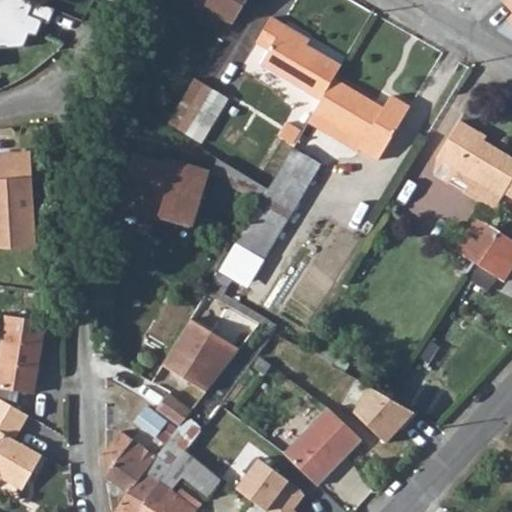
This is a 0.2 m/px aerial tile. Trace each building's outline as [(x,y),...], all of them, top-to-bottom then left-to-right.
[(0,0),(0,48),(23,46),(29,32),(36,36),(43,21),(49,24),(56,8),(36,0),(0,0)] [(192,0),(233,25),(247,0),(192,0)] [(511,0),(469,0),(497,21),(491,29),(501,36),(508,28),(511,31),(511,0)] [(286,27),(272,19),(257,44),(270,52),(261,66),(322,101),(334,80),(341,66),(308,47),(283,32),(286,27)] [(308,47),(311,42),(286,27),(283,32),(308,47)] [(364,143),(361,149),(380,161),(412,109),(410,108),(392,97),(384,110),(334,80),(322,101),(314,114),(364,143)] [(212,90),(196,81),(170,124),(186,134),(212,90)] [(201,142),(227,100),(212,90),(186,134),(201,142)] [(359,152),(361,149),(364,143),(314,114),(309,122),(359,152)] [(502,198),(504,194),(511,199),(511,160),(477,139),(480,135),(459,122),(436,158),(474,181),(502,198)] [(264,260),(299,201),(321,164),(293,148),(276,177),(269,189),(236,243),(264,260)] [(27,154),(0,155),(0,157),(0,182),(3,182),(4,188),(0,188),(0,243),(5,244),(14,244),(25,242),(34,240),(27,154)] [(135,156),(129,175),(134,176),(124,206),(194,227),(210,173),(175,162),(174,168),(172,174),(166,172),(168,166),(135,156)] [(262,198),(270,184),(220,159),(213,173),(262,198)] [(465,195),(492,213),(502,198),(474,181),(465,195)] [(500,233),(475,219),(453,251),(479,266),(500,233)] [(504,283),(511,270),(511,240),(500,233),(479,266),(504,283)] [(220,303),(225,295),(229,289),(214,280),(206,295),(220,303)] [(258,325),(273,333),(277,325),(225,295),(220,303),(258,325)] [(0,388),(33,394),(45,323),(6,316),(0,353),(0,388)] [(182,333),(162,366),(207,393),(227,367),(239,350),(190,320),(182,333)] [(158,410),(181,427),(193,411),(170,394),(158,410)] [(0,482),(7,478),(26,489),(46,455),(17,438),(30,415),(0,398),(0,482)] [(167,445),(178,430),(146,406),(135,421),(167,445)] [(346,457),(361,442),(328,409),(309,429),(284,453),(317,486),(346,457)] [(182,456),(184,452),(201,431),(189,422),(181,432),(178,430),(167,445),(182,456)] [(146,472),(157,459),(122,433),(106,454),(105,466),(111,469),(108,473),(105,477),(105,480),(129,495),(146,472)] [(160,483),(182,456),(167,445),(157,459),(146,472),(160,483)] [(171,491),(184,477),(188,480),(200,464),(184,452),(182,456),(160,483),(171,491)] [(208,497),(222,480),(200,464),(188,480),(208,497)] [(138,511),(149,497),(160,483),(146,472),(129,495),(128,496),(120,508),(117,511),(138,511)] [(163,511),(166,508),(176,495),(171,491),(160,483),(149,497),(138,511),(163,511)] [(195,511),(196,511),(176,495),(166,508),(163,511),(195,511)]
